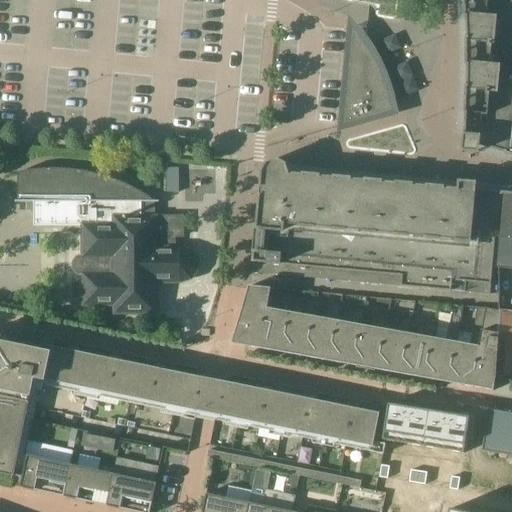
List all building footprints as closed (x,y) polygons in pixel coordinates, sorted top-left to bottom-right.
[(511,0),(465,0),(467,15),(466,15),(466,16),(511,13),(511,0)] [(511,13),(466,16),(466,17),(467,17),(468,39),(467,39),(467,41),(468,41),(468,63),(467,64),(467,66),(468,66),(468,87),(466,87),(466,88),(511,90),(511,13)] [(344,126),(394,112),(390,95),(388,89),(386,84),(384,78),(380,68),(377,61),(371,51),(368,47),(365,42),(356,30),(353,27),(344,126)] [(511,90),(466,88),(466,89),(468,89),(467,112),(465,112),(465,113),(494,114),(511,115),(511,90)] [(511,115),(494,114),(465,113),(465,114),(467,114),(465,135),(464,135),(464,137),(465,137),(465,141),(506,152),(505,154),(508,154),(508,153),(511,153),(511,115)] [(258,217),(284,220),(289,174),(286,166),(286,165),(277,160),(267,163),(262,172),(258,217)] [(166,168),(166,193),(179,193),(179,168),(166,168)] [(160,202),(156,202),(144,194),(131,187),(118,181),(104,176),(90,172),(76,170),(62,169),(47,169),(33,170),(19,173),(19,201),(15,201),(15,203),(34,203),(34,227),(83,227),(83,256),(78,258),(74,263),(74,269),(78,274),(84,275),(84,306),(115,306),(115,314),(157,314),(157,283),(181,283),(191,280),(198,271),(198,260),(192,251),(181,248),(175,248),(175,237),(183,237),(183,217),(142,217),(142,203),(160,203),(160,202)] [(284,220),(347,225),(351,180),(349,180),(289,174),(284,220)] [(347,225),(408,231),(411,186),(351,180),(347,225)] [(413,186),(411,186),(408,231),(456,236),(459,190),(413,186)] [(459,190),(456,236),(453,281),(466,282),(465,293),(490,295),(493,266),(496,238),(498,239),(502,194),(459,190)] [(498,239),(511,240),(511,195),(502,194),(498,239)] [(456,236),(408,231),(347,225),(284,220),(258,217),(257,228),(255,228),(253,253),(255,254),(253,273),(452,292),(453,281),(456,236)] [(511,267),(511,240),(498,239),(496,238),(493,266),(511,267)] [(271,289),(249,287),(232,344),(261,349),(268,308),(271,289)] [(270,309),(268,308),(261,349),(284,353),(292,313),(294,297),(284,295),(281,311),(270,309)] [(292,313),(284,353),(308,358),(315,317),(318,301),(308,300),(305,315),(293,313),(292,313)] [(317,317),(315,317),(308,358),(331,362),(339,321),(342,306),(331,304),(329,320),(317,317)] [(341,322),(339,321),(331,362),(356,366),(363,326),(366,310),(356,308),(353,324),(341,322)] [(482,331),(474,388),(492,391),(494,391),(496,377),(497,374),(499,311),(486,308),(486,309),(482,331)] [(511,309),(499,308),(499,311),(497,374),(511,375),(511,309)] [(365,326),(363,326),(356,366),(379,371),(387,330),(390,314),(379,312),(376,328),(365,326)] [(388,330),(387,330),(379,371),(403,375),(410,334),(413,319),(403,317),(400,332),(388,330)] [(412,334),(410,334),(403,375),(427,379),(434,338),(437,323),(427,321),(424,337),(412,335),(412,334)] [(436,339),(434,338),(427,379),(450,383),(458,343),(460,327),(450,325),(447,341),(436,339)] [(459,343),(458,343),(450,383),(474,388),(482,331),(474,329),(471,345),(459,343)] [(36,343),(5,337),(0,335),(0,469),(16,473),(35,379),(44,380),(44,381),(46,381),(52,382),(87,389),(87,390),(89,390),(92,390),(130,398),(130,399),(132,399),(133,399),(174,407),(173,407),(176,408),(178,408),(195,411),(195,412),(208,414),(217,416),(370,448),(377,413),(375,413),(360,410),(358,416),(348,414),(349,408),(334,405),(334,404),(333,404),(332,404),(317,401),(315,407),(305,405),(306,399),(291,396),(291,395),(289,395),(273,392),(272,398),(262,396),(263,390),(248,387),(248,386),(246,386),(230,383),(229,389),(213,386),(197,383),(198,377),(183,374),(183,373),(181,373),(167,370),(167,368),(166,368),(164,376),(153,374),(155,366),(154,365),(153,368),(140,365),(140,364),(138,364),(137,364),(123,361),(124,359),(123,359),(121,367),(110,365),(112,357),(111,357),(110,359),(96,356),(96,355),(94,355),(80,353),(81,350),(80,350),(78,358),(67,356),(69,348),(68,348),(67,350),(53,347),(51,346),(50,353),(41,351),(42,344),(36,343)] [(404,444),(409,408),(388,404),(383,441),(404,444)] [(423,447),(429,411),(409,408),(404,444),(423,447)] [(511,413),(489,409),(487,421),(482,451),(511,456),(511,413)] [(443,450),(449,414),(429,411),(423,447),(443,450)] [(470,417),(449,414),(443,450),(464,454),(470,417)] [(82,447),(113,453),(116,440),(85,434),(82,447)] [(151,461),(158,463),(161,450),(148,447),(147,455),(151,461)] [(231,455),(210,451),(208,458),(230,462),(231,455)] [(231,455),(230,462),(252,467),(253,460),(231,455)] [(52,488),(65,490),(70,465),(27,456),(21,488),(50,494),(52,488)] [(253,460),(252,467),(274,471),(275,464),(253,460)] [(275,464),(274,471),(290,475),(295,476),(297,469),(275,464)] [(70,465),(65,490),(63,497),(93,503),(94,497),(107,500),(113,474),(70,465)] [(390,467),(382,466),(380,478),(388,479),(390,467)] [(297,469),(295,476),(300,477),(317,480),(319,473),(297,469)] [(417,484),(419,472),(411,471),(410,483),(417,484)] [(425,485),(427,473),(419,472),(417,484),(425,485)] [(319,473),(317,480),(339,485),(341,478),(319,473)] [(113,474),(107,500),(106,506),(133,511),(135,511),(137,506),(150,509),(149,511),(150,511),(157,484),(113,474)] [(291,490),(297,490),(300,477),(295,476),(290,475),(291,490)] [(458,490),(460,478),(452,477),(450,489),(456,490),(458,490)] [(341,478),(339,485),(360,489),(362,482),(341,478)] [(251,503),(248,511),(291,511),(295,497),(265,490),(263,496),(252,494),(251,503)] [(207,494),(202,511),(248,511),(251,503),(207,494)]
